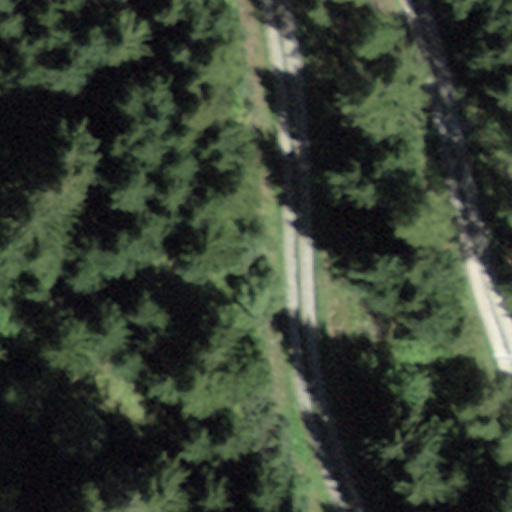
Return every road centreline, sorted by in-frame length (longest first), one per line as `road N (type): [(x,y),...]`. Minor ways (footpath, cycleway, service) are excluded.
road 1 (track): [(351,511),(308,381),(293,143),(273,0)]
road 2 (track): [(416,0),(511,362)]
